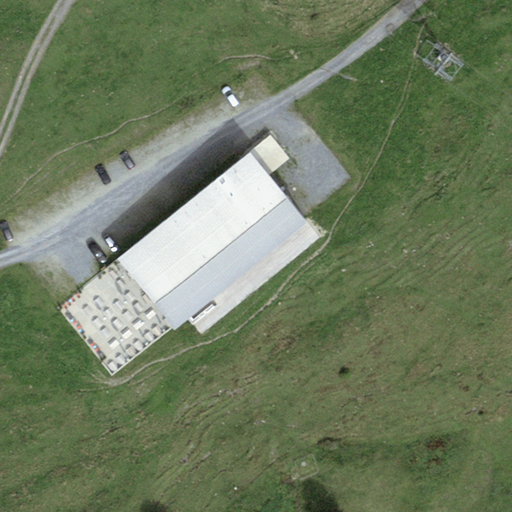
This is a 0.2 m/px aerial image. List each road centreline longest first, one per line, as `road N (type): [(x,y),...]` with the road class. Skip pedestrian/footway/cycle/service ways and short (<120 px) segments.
road 1 (track): [(0,260),(26,256),(225,139),(415,0)]
road 2 (track): [(0,137),(71,0)]
